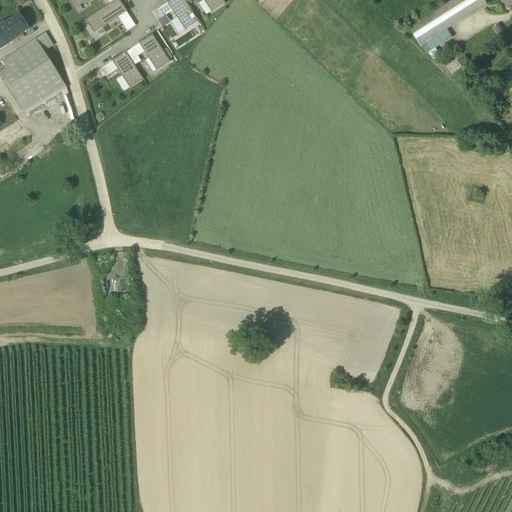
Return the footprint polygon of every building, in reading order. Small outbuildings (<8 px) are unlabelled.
[(125,12),(126,12),(117,0),(115,0),(84,20),(93,34),(117,18),(126,32),(134,26),(125,12)] [(197,22),(182,0),(170,0),(166,3),(166,4),(153,12),(162,27),(169,23),(165,17),(172,12),(184,30),(197,22)] [(223,4),(220,0),(183,0),(185,3),(189,0),(201,0),(210,13),(224,4),(223,4)] [(428,56),(434,61),(441,57),(436,50),(444,45),(453,39),(448,32),(488,6),(483,0),(457,0),(410,30),(421,48),(422,48),(427,56),(428,56)] [(511,0),(500,0),(508,10),(511,7),(511,0)] [(0,47),(17,36),(27,30),(25,27),(27,27),(23,22),(22,22),(17,15),(0,24),(0,47)] [(504,32),(499,25),(492,30),(498,38),(504,34),(504,33),(504,32)] [(511,39),(511,33),(501,42),(505,46),(511,39)] [(43,53),(52,47),(44,34),(1,61),(5,69),(0,72),(0,76),(23,112),(30,108),(38,103),(40,104),(66,88),(43,53)] [(162,52),(151,35),(137,44),(138,45),(125,53),(133,66),(140,62),(137,57),(144,53),(156,71),(169,63),(167,61),(171,58),(166,49),(162,52)] [(142,80),(124,53),(111,61),(111,62),(97,71),(103,79),(117,70),(129,88),(142,80)] [(469,63),(464,57),(457,62),(456,62),(447,69),(454,78),(467,67),(466,65),(469,63)] [(473,86),(477,83),(469,73),(462,79),(464,81),(466,80),(470,85),(472,84),(473,86)]
